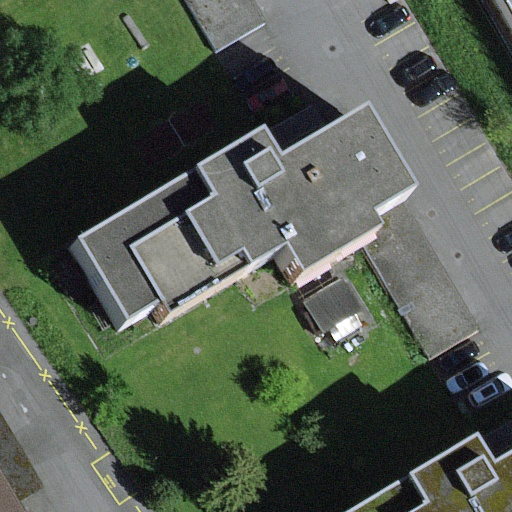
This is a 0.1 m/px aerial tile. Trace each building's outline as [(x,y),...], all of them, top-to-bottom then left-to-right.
[(244,0),(188,0),(215,49),(259,25),(244,0)] [(249,149),(71,252),(118,333),(149,315),(158,330),(272,263),(289,291),(357,251),(348,235),(401,204),(353,122),(263,174),(249,149)] [(401,204),(348,235),(357,251),(422,363),(475,332),(401,204)] [(341,281),(302,304),(320,335),(358,313),(341,281)] [(0,509),(1,511),(18,511),(51,492),(0,410),(0,509)] [(461,456),(362,511),(511,511),(511,468),(479,487),(461,456)]
